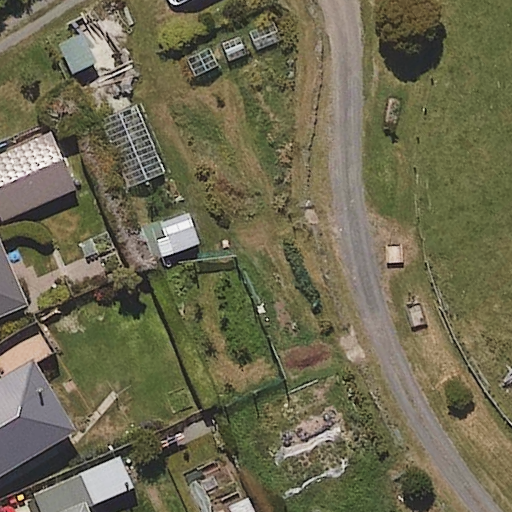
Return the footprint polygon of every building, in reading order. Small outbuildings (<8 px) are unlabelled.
[(164,173),(136,104),(99,119),(128,188),(164,173)] [(0,219),(73,188),(49,133),(0,153),(0,219)] [(0,312),(23,303),(0,249),(0,312)] [(33,365),(58,349),(36,314),(0,336),(0,471),(72,427),(33,365)] [(132,486),(118,455),(31,494),(35,502),(11,511),(86,511),(85,507),(132,486)] [(255,511),(249,496),(226,506),(228,511),(255,511)]
